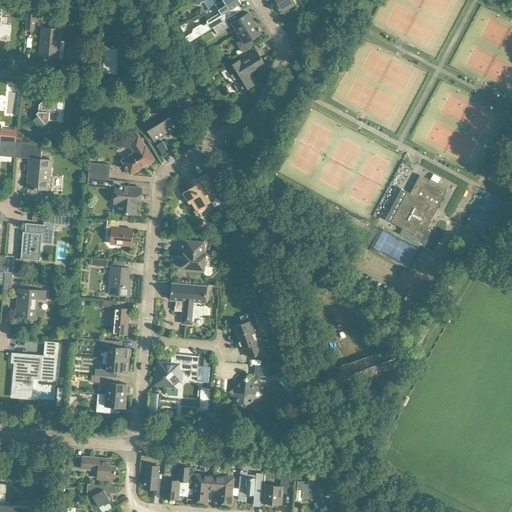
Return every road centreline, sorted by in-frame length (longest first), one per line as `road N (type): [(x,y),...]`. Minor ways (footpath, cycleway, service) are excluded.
road 1 (residential): [(253,0),(284,52),(249,121),(159,176),(143,341)]
road 2 (residential): [(136,444),(0,434)]
